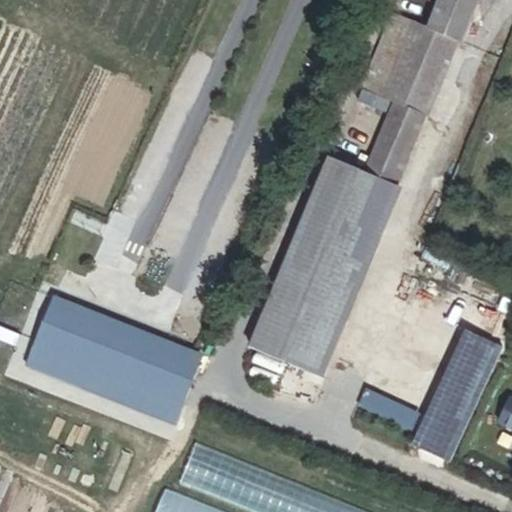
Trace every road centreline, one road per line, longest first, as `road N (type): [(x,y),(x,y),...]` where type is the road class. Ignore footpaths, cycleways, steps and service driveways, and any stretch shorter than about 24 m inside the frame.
road 1 (track): [(27,389),(159,86),(0,11)]
road 2 (track): [(117,511),(148,444),(0,377)]
